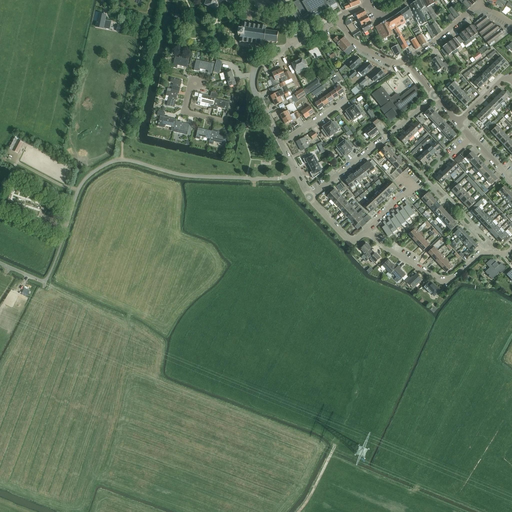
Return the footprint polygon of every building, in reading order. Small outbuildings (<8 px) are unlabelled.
[(206,0),(204,5),(213,9),(216,0),(206,0)] [(296,8),(291,11),(295,18),(300,26),(303,27),(310,22),(314,20),(326,13),(328,12),(338,6),(336,3),(334,0),(297,0),(293,3),(294,5),(296,8)] [(343,5),(345,10),(347,9),(351,8),(360,4),(358,0),(346,0),(348,2),(349,3),(343,5)] [(417,0),(416,1),(419,8),(423,15),(426,13),(423,9),(425,7),(421,0),(417,0)] [(430,6),(434,3),(436,5),(438,4),(436,1),(434,3),(433,1),(432,0),(422,0),(427,8),(426,8),(430,16),(434,13),(430,6)] [(466,10),(471,6),(466,0),(462,4),(466,10)] [(497,0),(495,4),(502,9),(507,1),(505,0),(497,0)] [(410,5),(414,12),(419,8),(416,1),(410,5)] [(455,19),(459,16),(452,6),(448,9),(455,19)] [(399,13),(405,22),(412,16),(408,7),(399,13)] [(414,12),(417,18),(423,15),(419,8),(414,12)] [(358,20),(366,15),(363,10),(355,14),(358,20)] [(98,15),(96,27),(110,30),(112,22),(103,20),(104,13),(103,16),(98,15)] [(392,18),(397,28),(406,23),(405,22),(399,13),(395,16),(392,18)] [(417,18),(421,26),(427,23),(423,15),(417,18)] [(361,26),(370,22),(367,16),(358,21),(361,26)] [(477,30),(478,33),(488,45),(497,38),(498,38),(505,33),(501,27),(499,29),(495,24),(493,25),(489,20),(487,21),(483,16),(474,24),(478,29),(477,30)] [(397,39),(402,48),(403,50),(408,48),(397,28),(392,18),(386,21),(390,31),(393,29),(394,31),(394,30),(398,38),(397,39)] [(381,40),(392,35),(390,31),(386,21),(375,28),(381,40)] [(239,42),(239,43),(240,43),(240,42),(244,43),(244,44),(245,44),(245,43),(248,44),(249,45),(249,44),(253,44),(253,45),(254,45),(254,44),(257,45),(257,46),(258,46),(258,45),(262,46),(263,47),(263,46),(264,46),(264,45),(263,45),(264,42),(267,42),(267,43),(268,43),(268,42),(271,43),(272,44),(272,43),(275,43),(275,44),(276,44),(276,43),(277,43),(278,43),(277,42),(278,34),(279,34),(279,33),(278,33),(278,32),(277,32),(277,33),(274,32),(274,31),(273,31),(273,32),(270,32),(269,32),(269,31),(266,31),(266,30),(265,30),(266,28),(266,27),(265,27),(265,26),(264,26),(264,27),(261,26),(261,25),(260,25),(260,26),(256,26),(256,25),(255,24),(255,25),(252,25),(252,24),(251,24),(251,25),(247,24),(247,23),(246,23),(246,24),(243,24),(243,23),(242,22),(242,23),(241,23),(241,24),(242,24),(241,28),(240,27),(240,28),(239,28),(239,30),(239,29),(239,30),(238,30),(237,30),(239,31),(238,35),(237,34),(237,35),(238,36),(238,37),(239,37),(239,38),(239,39),(240,39),(239,42),(238,41),(238,42),(239,42)] [(367,32),(373,28),(370,22),(360,28),(364,33),(364,34),(367,32)] [(430,26),(435,36),(440,33),(435,23),(430,26)] [(426,28),(428,32),(429,32),(433,39),(435,37),(431,31),(428,24),(426,25),(427,28),(426,28)] [(467,29),(474,36),(477,33),(478,33),(477,30),(478,29),(474,24),(472,26),(472,25),(467,29)] [(463,32),(471,42),(475,39),(473,37),(474,36),(467,29),(463,32)] [(359,30),(352,34),(354,38),(360,35),(359,30)] [(458,37),(462,44),(465,47),(471,42),(463,32),(459,35),(460,36),(458,37)] [(421,45),(426,43),(421,35),(416,37),(421,45)] [(346,56),(354,49),(344,38),(340,41),(337,37),(333,40),(346,56)] [(451,42),(457,49),(461,46),(460,46),(462,44),(458,37),(455,39),(451,42)] [(415,39),(411,41),(416,50),(420,47),(415,39)] [(447,45),(453,53),(455,55),(459,52),(457,49),(451,42),(447,45)] [(392,48),(396,56),(402,54),(398,45),(392,48)] [(449,56),(453,53),(447,45),(443,48),(443,49),(441,51),(446,57),(448,55),(449,56)] [(175,57),(173,68),(177,69),(178,66),(184,67),(187,68),(189,57),(180,54),(179,58),(175,57)] [(352,70),(361,62),(360,61),(360,59),(359,58),(357,58),(356,57),(347,65),(352,70)] [(445,71),(450,68),(446,62),(443,64),(440,59),(439,59),(437,57),(432,60),(436,66),(433,68),(436,72),(443,68),(445,71)] [(496,62),(501,68),(506,63),(500,58),(496,62)] [(196,60),(194,71),(198,72),(199,69),(208,71),(207,73),(212,74),(214,65),(210,64),(196,60)] [(296,75),(307,70),(302,60),(292,64),(296,75)] [(216,61),(213,73),(219,74),(221,63),(216,61)] [(491,66),(497,72),(501,68),(496,62),(491,66)] [(359,71),(363,76),(372,68),(371,67),(371,66),(370,64),(368,64),(367,63),(359,71)] [(487,70),(492,76),(497,72),(491,66),(487,70)] [(276,72),(279,79),(280,78),(283,83),(282,83),(283,87),(286,85),(285,82),(286,81),(281,69),(276,72)] [(374,82),(383,74),(382,73),(382,72),(381,70),(379,70),(379,69),(370,77),(374,82)] [(463,76),(466,78),(470,74),(472,73),(470,70),(463,76)] [(483,75),(488,80),(492,76),(487,70),(483,75)] [(225,73),(226,75),(224,76),(225,80),(227,80),(233,77),(231,71),(225,73)] [(269,78),(270,80),(273,86),(279,83),(277,80),(279,79),(276,72),(272,74),(273,76),(269,78)] [(337,77),(334,79),(333,80),(336,84),(343,79),(338,72),(335,74),(337,77)] [(478,79),(484,85),(488,80),(483,75),(478,79)] [(236,85),(233,77),(227,80),(229,87),(236,85)] [(173,83),(172,90),(167,89),(167,91),(171,92),(178,94),(179,94),(182,81),(171,78),(170,82),(173,83)] [(474,83),(476,85),(474,87),(477,90),(479,89),(484,85),(478,79),(474,83)] [(318,80),(303,91),(306,96),(321,85),(318,80)] [(288,100),(290,104),(295,102),(288,89),(295,86),(294,83),(287,86),(286,85),(283,87),(285,91),(283,92),(287,101),(288,100)] [(448,88),(452,93),(458,87),(454,83),(448,88)] [(337,88),(335,90),(339,96),(344,92),(338,84),(336,85),(337,88)] [(380,109),(385,115),(390,121),(397,115),(396,115),(400,112),(401,112),(420,97),(416,92),(420,88),(417,84),(400,98),(398,95),(397,94),(391,98),(382,87),(372,95),(382,108),(380,109)] [(355,87),(351,91),(355,95),(359,91),(355,87)] [(458,87),(452,93),(456,97),(464,90),(462,91),(458,87)] [(305,95),(304,94),(302,91),(301,90),(294,94),(298,99),(305,95)] [(339,96),(335,90),(315,104),(319,110),(339,96)] [(464,90),(456,97),(460,101),(466,96),(468,94),(466,91),(464,90)] [(177,94),(178,94),(171,92),(167,91),(166,96),(169,97),(166,106),(174,107),(177,94)] [(277,93),(270,96),(273,101),(279,98),(284,95),(282,91),(277,93)] [(498,96),(504,101),(508,97),(510,98),(511,95),(507,91),(505,94),(503,91),(498,96)] [(197,102),(200,103),(200,105),(204,107),(205,104),(214,106),(216,99),(217,94),(211,92),(210,97),(202,95),(201,98),(199,97),(197,102)] [(466,96),(460,101),(465,106),(471,100),(466,96)] [(494,100),(500,106),(504,101),(498,96),(494,100)] [(282,102),(279,98),(273,101),(275,106),(282,102)] [(214,106),(213,110),(217,111),(218,108),(227,110),(229,102),(216,99),(214,106)] [(490,104),(495,110),(497,112),(501,107),(500,106),(494,100),(490,104)] [(288,110),(293,112),(294,114),(297,112),(296,109),(297,108),(294,105),(295,104),(295,102),(290,104),(286,106),(288,110)] [(485,109),(491,114),(495,110),(490,104),(485,109)] [(349,107),(357,118),(362,115),(361,114),(363,112),(358,105),(356,106),(355,105),(353,106),(352,105),(349,107)] [(165,125),(172,127),(175,127),(176,121),(176,120),(164,117),(165,113),(164,113),(165,111),(165,112),(166,108),(162,107),(161,111),(159,110),(159,112),(158,111),(157,115),(160,116),(158,126),(165,128),(165,125)] [(305,110),(309,116),(314,113),(309,107),(305,110)] [(353,121),(357,118),(349,107),(347,109),(348,110),(346,111),(347,113),(344,114),(349,122),(352,120),(353,121)] [(425,113),(429,118),(436,112),(431,108),(425,113)] [(375,116),(370,109),(366,112),(371,119),(375,116)] [(481,113),(487,118),(491,114),(485,109),(481,113)] [(305,119),(309,116),(305,110),(300,113),(305,119)] [(280,115),(282,120),(289,116),(287,111),(280,115)] [(289,116),(282,120),(285,124),(285,126),(291,123),(291,121),(296,118),(297,119),(300,118),(297,112),(294,114),(289,116)] [(436,112),(429,118),(433,123),(440,117),(436,112)] [(482,123),(487,118),(481,113),(477,117),(482,123)] [(416,118),(422,125),(426,122),(424,119),(423,120),(421,117),(420,118),(418,116),(416,118)] [(379,132),(375,126),(379,122),(375,117),(369,123),(371,126),(364,131),(371,139),(379,132)] [(440,117),(433,123),(438,127),(444,122),(440,117)] [(507,125),(507,126),(509,124),(503,118),(500,121),(504,126),(504,127),(504,128),(507,125)] [(171,131),(173,132),(178,133),(187,135),(189,124),(176,121),(175,127),(172,127),(171,131)] [(326,123),(334,135),(338,131),(337,130),(340,129),(334,121),(332,123),(331,122),(329,123),(329,122),(326,123)] [(485,126),(486,127),(487,128),(489,130),(494,126),(492,124),(489,121),(485,126)] [(411,124),(418,132),(423,128),(417,122),(414,124),(413,123),(411,124)] [(444,122),(438,127),(442,132),(448,126),(444,122)] [(329,138),(334,135),(326,123),(323,125),(324,126),(322,128),(323,129),(321,131),(326,138),(328,136),(329,138)] [(411,128),(408,130),(414,136),(418,132),(411,124),(409,126),(411,128)] [(442,132),(440,134),(444,138),(446,136),(446,137),(452,131),(448,126),(442,132)] [(491,132),(495,137),(501,131),(497,126),(491,132)] [(201,138),(210,139),(211,133),(212,131),(211,131),(198,128),(195,139),(200,140),(201,138)] [(402,132),(409,140),(414,136),(408,130),(406,133),(404,131),(402,132)] [(210,139),(209,144),(213,145),(214,142),(226,145),(228,137),(217,135),(218,132),(211,131),(212,131),(211,133),(210,139)] [(452,131),(446,137),(450,141),(457,135),(452,131)] [(501,131),(495,137),(499,141),(506,136),(501,131)] [(404,145),(409,140),(402,132),(400,134),(402,136),(399,139),(404,145)] [(506,136),(499,141),(504,146),(510,140),(506,136)] [(305,138),(296,142),(301,151),(308,148),(305,141),(306,141),(305,138)] [(341,144),(349,154),(351,153),(351,151),(352,150),(351,149),(354,147),(348,140),(346,142),(345,141),(341,144)] [(18,155),(23,144),(18,141),(12,152),(18,155)] [(431,146),(438,154),(440,152),(438,150),(441,148),(436,142),(431,146)] [(346,156),(349,154),(341,144),(336,147),(337,148),(335,150),(341,157),(343,155),(344,157),(346,155),(346,156)] [(380,151),(385,156),(392,149),(391,147),(389,149),(386,146),(380,151)] [(427,150),(432,156),(434,154),(436,156),(438,154),(431,146),(427,150)] [(392,149),(385,156),(389,160),(394,155),(392,152),(394,151),(392,149)] [(422,154),(429,162),(431,161),(429,159),(432,156),(427,150),(422,154)] [(467,156),(466,158),(470,163),(477,157),(472,152),(470,154),(467,156)] [(427,164),(429,162),(422,154),(417,159),(423,165),(425,162),(427,164)] [(307,163),(309,168),(318,163),(315,158),(314,159),(312,155),(303,159),(305,164),(307,163)] [(394,155),(389,160),(393,165),(401,158),(399,156),(397,158),(394,155)] [(477,157),(470,163),(474,167),(481,161),(477,157)] [(393,165),(397,169),(398,168),(403,164),(400,161),(402,159),(401,158),(393,165)] [(481,161),(474,167),(479,172),(485,166),(481,161)] [(364,165),(371,173),(375,170),(369,162),(364,165)] [(448,164),(455,172),(459,167),(454,162),(451,164),(449,163),(448,164)] [(310,173),(313,179),(321,173),(319,169),(320,168),(318,163),(309,168),(311,172),(310,173)] [(448,168),(445,170),(450,176),(455,172),(448,164),(446,166),(448,168)] [(361,168),(367,176),(371,173),(364,165),(361,168)] [(485,166),(479,172),(483,176),(489,170),(485,166)] [(357,171),(363,179),(367,176),(361,168),(357,171)] [(439,173),(446,180),(450,176),(445,170),(442,173),(441,171),(439,173)] [(489,170),(483,176),(487,181),(493,175),(489,170)] [(352,174),(358,182),(363,179),(357,171),(352,174)] [(387,171),(385,172),(393,181),(396,179),(391,175),(387,171)] [(441,184),(446,180),(439,173),(437,174),(439,176),(436,179),(441,184)] [(348,177),(354,185),(358,182),(352,174),(348,177)] [(493,175),(487,181),(491,185),(498,179),(493,175)] [(350,188),(354,185),(348,177),(344,181),(350,188)] [(386,185),(393,192),(397,189),(390,181),(386,185)] [(458,184),(451,191),(456,195),(462,189),(458,184)] [(383,188),(389,196),(393,192),(386,185),(383,188)] [(498,192),(501,196),(508,190),(504,186),(498,192)] [(379,192),(386,199),(389,196),(383,188),(379,192)] [(327,196),(331,200),(339,192),(338,191),(337,192),(335,189),(327,196)] [(462,189),(456,195),(460,200),(467,194),(462,189)] [(508,190),(501,196),(505,200),(511,194),(508,190)] [(339,192),(331,200),(335,204),(342,197),(340,195),(340,194),(339,192)] [(375,195),(382,203),(386,199),(379,192),(375,195)] [(421,199),(426,204),(432,198),(428,193),(421,199)] [(467,194),(460,200),(464,204),(471,198),(467,194)] [(371,199),(378,206),(382,203),(375,195),(371,199)] [(342,197),(335,204),(338,207),(346,200),(345,198),(344,199),(342,197)] [(432,198),(426,204),(430,208),(436,202),(432,198)] [(471,198),(464,204),(469,209),(475,203),(471,198)] [(368,202),(374,209),(378,206),(371,199),(368,202)] [(346,200),(338,207),(341,211),(350,203),(348,204),(347,202),(347,201),(346,200)] [(350,203),(341,211),(342,212),(341,212),(341,213),(343,215),(344,215),(344,214),(345,215),(357,204),(355,202),(353,200),(351,202),(353,204),(352,205),(350,203)] [(407,206),(404,208),(410,217),(415,214),(409,205),(406,201),(405,203),(407,206)] [(370,213),(374,209),(368,202),(364,206),(370,213)] [(436,202),(430,208),(434,213),(440,207),(436,202)] [(357,204),(345,215),(345,216),(345,217),(346,218),(347,219),(348,218),(348,219),(355,212),(354,210),(358,205),(357,204)] [(401,209),(399,211),(405,220),(410,217),(404,208),(402,205),(399,206),(401,209)] [(440,207),(434,213),(438,217),(445,211),(440,207)] [(472,213),(476,217),(482,211),(478,207),(472,213)] [(397,213),(394,215),(401,225),(405,221),(405,220),(399,211),(397,209),(395,210),(397,213)] [(355,212),(348,219),(352,222),(364,211),(362,210),(360,212),(357,214),(355,212)] [(364,211),(352,222),(355,226),(355,227),(357,230),(361,227),(358,224),(360,222),(362,220),(361,218),(363,216),(363,215),(365,213),(364,211)] [(445,211),(438,217),(442,222),(449,216),(445,211)] [(482,211),(476,217),(479,220),(485,215),(482,211)] [(393,217),(390,219),(396,229),(401,225),(394,215),(393,213),(391,214),(393,217)] [(485,215),(479,220),(483,224),(489,218),(485,215)] [(449,216),(442,222),(447,226),(453,220),(449,216)] [(388,221),(386,223),(392,233),(397,229),(396,229),(390,219),(388,217),(386,218),(388,221)] [(489,218),(483,224),(486,228),(492,222),(489,218)] [(453,220),(447,226),(451,231),(457,225),(453,220)] [(392,233),(386,223),(384,221),(382,222),(384,225),(381,227),(387,237),(392,233)] [(492,222),(486,228),(490,232),(496,226),(492,222)] [(496,226),(490,232),(493,235),(499,229),(496,226)] [(454,234),(458,237),(464,232),(460,228),(454,234)] [(409,235),(413,239),(419,233),(415,229),(409,235)] [(499,229),(493,235),(496,239),(503,233),(499,229)] [(503,233),(496,239),(500,243),(508,235),(505,231),(503,233)] [(464,232),(458,237),(461,241),(467,235),(464,232)] [(419,233),(413,239),(416,243),(423,237),(419,233)] [(467,235),(461,241),(465,245),(471,239),(467,235)] [(423,237),(416,243),(420,247),(426,241),(423,237)] [(471,239),(465,245),(468,249),(474,243),(471,239)] [(426,241),(420,247),(424,251),(430,245),(426,241)] [(474,243),(468,249),(472,253),(478,247),(474,243)] [(365,254),(364,255),(363,255),(363,256),(362,257),(364,259),(371,253),(369,251),(371,249),(366,244),(360,249),(365,254)] [(428,253),(432,257),(438,251),(434,247),(428,253)] [(438,251),(432,257),(435,261),(442,255),(438,251)] [(371,253),(364,259),(367,262),(368,260),(370,259),(374,264),(380,258),(375,253),(373,255),(371,253)] [(442,255),(435,261),(439,265),(445,259),(442,255)] [(445,259),(439,265),(443,269),(449,263),(445,259)] [(384,270),(385,269),(388,272),(385,275),(387,277),(390,274),(391,273),(392,272),(397,267),(395,265),(394,266),(389,260),(382,266),(381,267),(381,268),(383,270),(384,270)] [(489,268),(485,272),(492,280),(500,272),(501,274),(506,269),(501,263),(499,265),(494,260),(490,260),(486,264),(489,268)] [(449,263),(443,269),(447,273),(453,267),(449,263)] [(397,267),(392,272),(397,277),(394,280),(397,283),(400,281),(406,275),(400,269),(401,268),(399,266),(397,267)] [(413,289),(422,280),(417,274),(411,279),(409,277),(405,281),(407,284),(408,283),(411,286),(413,289)] [(432,294),(433,295),(434,295),(436,295),(437,294),(440,291),(433,284),(431,286),(428,283),(423,288),(426,291),(427,290),(432,294)] [(27,297),(30,291),(24,288),(21,294),(27,297)]
